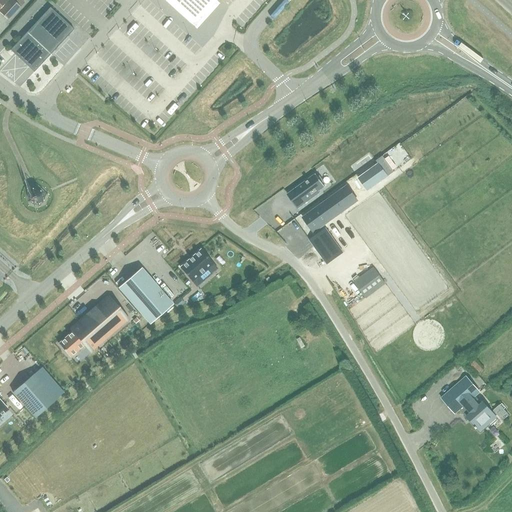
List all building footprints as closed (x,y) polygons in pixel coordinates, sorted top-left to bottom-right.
[(0,0),(0,12),(8,20),(21,7),(13,0),(0,0)] [(163,0),(164,1),(164,0),(174,0),(199,22),(216,2),(217,2),(218,0),(163,0)] [(52,5),(12,49),(36,71),(76,27),(52,5)] [(378,164),(358,178),(368,191),(388,177),(394,172),(383,156),(376,161),(378,164)] [(315,171),(286,191),(296,206),(318,191),(317,189),(324,184),(321,181),(323,180),(318,173),(317,175),(315,171)] [(347,186),(303,218),(314,232),(345,210),(340,204),(347,200),(344,196),(350,192),(347,188),(348,187),(347,186)] [(30,197),(32,202),(37,204),(42,202),(44,197),(42,192),(37,190),(32,192),(30,197)] [(324,227),(308,238),(308,239),(325,263),(341,251),(324,227)] [(200,250),(180,267),(192,282),(213,264),(200,250)] [(141,268),(118,288),(150,324),(153,322),(173,304),(141,268)] [(375,268),(355,283),(365,297),(385,282),(375,268)] [(377,300),(383,293),(378,289),(373,296),(377,300)] [(73,331),(58,344),(70,358),(80,350),(85,345),(91,351),(127,320),(108,297),(79,322),(71,329),(73,331)] [(180,298),(174,303),(178,309),(184,304),(180,298)] [(475,360),(470,364),(478,373),(483,369),(475,360)] [(41,368),(13,392),(35,418),(56,399),(55,399),(63,393),(41,368)] [(496,417),(495,416),(497,415),(503,420),(509,415),(500,405),(492,412),(483,402),(481,403),(475,396),(480,392),(466,376),(441,398),(455,414),(460,410),(476,429),(477,428),(480,431),(496,417)] [(0,400),(0,416),(8,410),(0,400)]
